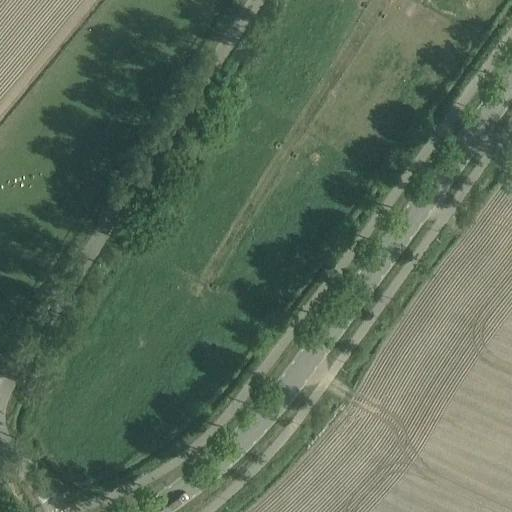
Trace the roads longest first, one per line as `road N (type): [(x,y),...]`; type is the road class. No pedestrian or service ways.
road 1 (tertiary): [(154,511),(239,448),(511,84)]
road 2 (unclassified): [(0,391),(278,0)]
